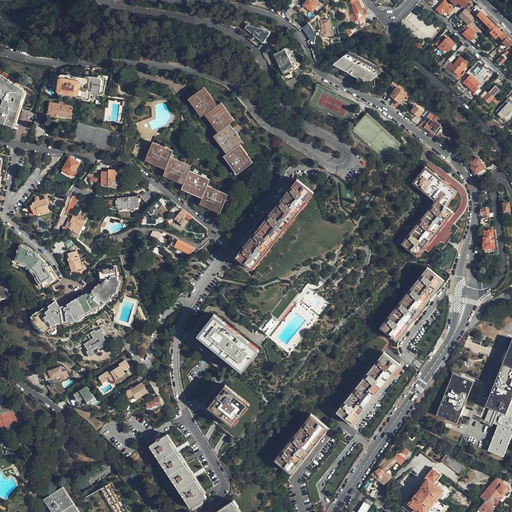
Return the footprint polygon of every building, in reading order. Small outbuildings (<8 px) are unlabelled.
[(312,11),(318,4),(312,0),(306,0),(303,4),(312,11)] [(349,0),(351,2),(350,2),(352,8),(357,20),(367,15),(365,11),(363,12),(359,5),(357,0),(349,0)] [(443,1),(436,10),(441,15),(445,11),(449,13),(452,9),(443,1)] [(479,18),(483,22),(487,18),(483,14),(485,13),(478,6),(474,10),(478,14),(477,16),(479,18)] [(289,16),(293,11),(290,8),(285,13),(289,16)] [(461,13),(470,22),(474,18),(468,12),(465,10),(461,13)] [(467,25),(470,22),(461,13),(458,16),(460,18),(467,25)] [(367,15),(357,20),(360,25),(370,21),(367,15)] [(487,18),(483,22),(491,31),(495,27),(487,18)] [(319,19),(321,35),(330,35),(328,19),(319,19)] [(433,38),(439,28),(423,19),(417,29),(433,38)] [(469,28),(473,24),(470,22),(467,25),(461,30),(464,33),(462,34),(475,46),(478,42),(473,38),(471,36),(474,33),(469,28)] [(262,42),(269,31),(261,28),(247,24),(245,27),(262,42)] [(301,28),(307,40),(316,36),(310,24),(301,28)] [(481,32),(473,24),(469,28),(474,33),(478,36),(481,32)] [(501,33),(495,27),(491,31),(490,33),(495,38),(498,36),(501,33)] [(454,44),(449,39),(449,40),(446,38),(441,44),(443,46),(448,51),(454,44)] [(504,41),(499,46),(498,47),(503,51),(508,47),(511,42),(507,38),(504,41)] [(300,64),(289,44),(285,46),(285,47),(274,54),(285,74),(292,70),(292,69),(295,67),(296,68),(300,66),(300,64)] [(389,73),(384,68),(383,69),(381,66),(379,68),(376,64),(374,65),(372,63),(370,64),(368,61),(366,62),(363,59),(362,60),(359,57),(358,58),(355,56),(353,56),(351,53),(349,54),(346,51),(346,52),(344,50),(338,54),(328,63),(374,86),(389,73)] [(453,66),(450,64),(446,69),(456,77),(465,68),(457,61),(453,66)] [(103,94),(105,84),(103,84),(104,79),(106,78),(106,77),(98,75),(97,78),(85,76),(84,79),(58,75),(57,80),(54,79),(51,97),(91,105),(91,102),(94,100),(95,95),(101,96),(103,94)] [(479,94),(481,91),(477,87),(479,85),(469,75),(463,82),(477,96),(479,94)] [(0,119),(0,122),(14,126),(22,94),(25,90),(15,84),(13,86),(0,77),(0,95),(5,99),(3,107),(3,110),(2,110),(0,115),(1,115),(0,119)] [(194,95),(188,100),(201,117),(205,114),(218,133),(214,135),(227,153),(223,157),(236,175),(253,163),(240,144),(244,141),(231,123),(235,121),(221,102),(218,105),(205,88),(194,95)] [(399,104),(406,95),(396,88),(389,96),(399,104)] [(482,90),(481,91),(479,94),(489,103),(494,98),(488,93),(487,94),(482,90)] [(496,111),(509,123),(511,119),(511,101),(508,98),(496,111)] [(70,118),(72,107),(66,106),(67,105),(50,102),(48,114),(54,115),(53,116),(58,117),(59,116),(70,118)] [(418,118),(422,111),(413,105),(410,109),(411,110),(410,112),(418,118)] [(151,108),(144,106),(144,108),(149,110),(147,117),(141,118),(140,121),(148,118),(149,117),(151,108)] [(423,122),(420,126),(420,127),(422,129),(424,127),(433,134),(439,125),(435,121),(434,122),(430,119),(426,124),(423,122)] [(172,150),(151,142),(143,161),(164,169),(161,176),(182,185),(180,189),(201,197),(198,205),(218,213),(226,194),(205,186),(208,179),(196,174),(188,170),(190,166),(169,157),(172,150)] [(477,157),(476,157),(473,160),(471,161),(473,164),(470,166),(474,173),(484,167),(477,157)] [(48,165),(41,160),(39,162),(34,158),(13,183),(13,185),(12,192),(16,193),(37,166),(43,171),(48,165)] [(79,164),(73,161),(69,158),(62,169),(72,176),(76,171),(75,170),(79,164)] [(430,166),(428,169),(426,171),(428,172),(417,186),(439,203),(426,220),(405,246),(419,257),(424,251),(434,259),(447,243),(464,222),(460,220),(464,211),(464,207),(465,203),(465,196),(465,193),(463,189),(462,186),(459,183),(433,162),(430,166)] [(487,170),(491,174),(493,172),(497,169),(491,163),(485,168),(486,170),(487,170)] [(116,175),(118,176),(117,171),(109,171),(109,173),(102,173),(102,186),(112,186),(112,183),(112,181),(116,181),(116,175)] [(263,275),(306,220),(316,207),(321,201),(297,182),(238,256),(263,275)] [(129,208),(130,210),(136,209),(136,205),(138,205),(139,204),(139,199),(137,199),(137,196),(104,199),(105,201),(105,206),(113,206),(113,207),(115,208),(118,208),(120,209),(124,208),(124,210),(126,210),(126,208),(129,208)] [(49,206),(46,200),(40,203),(39,201),(38,201),(38,200),(37,200),(36,201),(36,202),(37,205),(30,208),(33,214),(37,212),(39,216),(43,214),(49,211),(47,207),(49,206)] [(163,206),(164,205),(159,200),(151,209),(154,212),(157,209),(158,211),(163,206)] [(71,213),(74,206),(69,204),(66,211),(71,213)] [(168,211),(163,206),(158,211),(164,216),(168,211)] [(182,209),(181,210),(179,214),(175,219),(183,226),(187,221),(186,220),(182,217),(186,212),(182,209)] [(78,233),(84,220),(74,215),(71,222),(73,223),(70,229),(78,233)] [(482,248),(483,248),(490,248),(493,248),(493,241),(493,236),(492,236),(491,230),(482,230),(483,237),(482,237),(482,241),(481,241),(482,248)] [(161,232),(153,231),(151,235),(157,239),(158,237),(163,239),(166,233),(161,232)] [(191,253),(194,247),(178,239),(174,245),(191,253)] [(46,262),(37,254),(36,256),(33,253),(33,252),(33,251),(32,251),(31,251),(32,249),(20,244),(16,252),(18,253),(14,262),(28,269),(34,271),(37,276),(36,277),(42,284),(44,283),(48,288),(54,284),(53,282),(59,277),(51,267),(50,268),(49,267),(50,266),(50,265),(48,264),(45,265),(45,264),(46,262)] [(82,268),(78,255),(75,256),(73,252),(68,253),(70,258),(68,258),(72,271),(82,268)] [(78,317),(92,308),(97,304),(100,307),(110,296),(111,296),(114,292),(116,293),(130,278),(128,276),(127,272),(126,272),(125,264),(118,266),(117,264),(108,266),(108,268),(97,270),(99,280),(103,281),(104,281),(102,282),(102,283),(102,284),(102,285),(98,285),(91,292),(90,292),(88,293),(87,295),(86,293),(68,303),(69,308),(69,307),(68,306),(66,306),(65,307),(60,308),(54,297),(43,304),(45,307),(38,311),(37,310),(34,312),(35,314),(34,316),(36,319),(34,320),(38,327),(40,326),(44,333),(48,330),(50,333),(52,333),(56,331),(53,326),(57,323),(58,323),(59,323),(59,325),(71,322),(71,321),(74,319),(75,321),(79,318),(78,317)] [(400,340),(445,283),(432,272),(386,329),(395,336),(400,340)] [(279,321),(301,293),(291,286),(270,314),(279,321)] [(266,354),(216,314),(206,328),(198,338),(226,358),(248,374),(266,354)] [(108,338),(102,328),(96,332),(95,330),(90,333),(93,338),(84,344),(88,351),(86,352),(90,358),(95,355),(94,352),(105,345),(103,341),(108,338)] [(511,346),(488,407),(511,416),(511,346)] [(352,423),(399,366),(395,363),(385,355),(349,400),(339,412),(349,420),(352,423)] [(119,366),(122,371),(129,366),(124,360),(118,364),(119,366)] [(124,374),(122,371),(119,366),(117,367),(111,371),(108,373),(107,372),(98,378),(102,383),(108,378),(111,382),(124,374)] [(55,378),(55,379),(61,377),(62,381),(66,380),(64,371),(61,372),(60,367),(43,372),(45,381),(55,378)] [(476,379),(454,371),(436,415),(458,423),(476,379)] [(141,382),(134,387),(130,390),(130,389),(125,392),(131,400),(135,397),(137,398),(148,391),(141,382)] [(254,408),(246,401),(242,395),(231,387),(227,385),(224,389),(209,404),(212,407),(212,410),(224,418),(228,422),(238,428),(254,408)] [(87,386),(78,392),(82,397),(83,398),(88,406),(97,399),(87,386)] [(78,392),(73,395),(78,403),(84,399),(83,398),(82,397),(78,392)] [(162,405),(158,396),(154,398),(154,400),(146,403),(148,406),(148,408),(157,404),(157,406),(162,405)] [(511,416),(490,409),(485,420),(511,431),(511,428),(511,416)] [(288,476),(328,429),(327,427),(311,414),(270,461),(288,476)] [(511,431),(499,426),(488,452),(504,458),(511,439),(511,431)] [(321,478),(348,445),(345,443),(340,439),(330,430),(289,480),(297,511),(313,511),(313,509),(317,504),(320,500),(317,487),(316,484),(321,478)] [(6,453),(5,456),(11,459),(16,447),(10,444),(12,441),(5,438),(7,434),(0,432),(0,440),(4,442),(2,445),(8,447),(5,452),(6,453)] [(211,499),(168,437),(149,446),(151,447),(194,509),(211,499)] [(397,453),(393,457),(397,461),(401,464),(407,456),(402,452),(400,455),(397,453)] [(465,468),(447,454),(442,460),(460,474),(465,468)] [(392,456),(379,467),(385,471),(389,468),(397,461),(393,457),(392,456)] [(379,467),(371,474),(385,485),(393,478),(385,471),(379,467)] [(393,478),(396,475),(389,468),(385,471),(393,478)] [(425,477),(425,478),(427,479),(422,486),(422,487),(423,487),(420,490),(418,493),(416,496),(415,495),(410,502),(407,500),(402,506),(409,511),(412,511),(416,508),(421,511),(435,511),(452,491),(444,485),(444,486),(437,481),(442,475),(432,468),(425,477)] [(492,483),(486,490),(498,500),(502,496),(501,495),(504,491),(505,491),(506,491),(507,491),(508,490),(509,489),(509,488),(509,487),(509,485),(508,485),(506,484),(505,484),(502,482),(503,481),(499,478),(493,485),(492,483)] [(129,511),(112,482),(85,497),(93,511),(129,511)] [(79,511),(63,486),(43,500),(50,511),(79,511)] [(374,499),(377,495),(372,490),(368,494),(374,499)] [(498,500),(486,490),(480,497),(484,500),(478,508),(483,511),(489,511),(493,508),(492,506),(493,504),(494,504),(498,500)] [(247,511),(237,497),(231,501),(238,511),(247,511)] [(238,511),(231,501),(217,510),(217,511),(238,511)]
